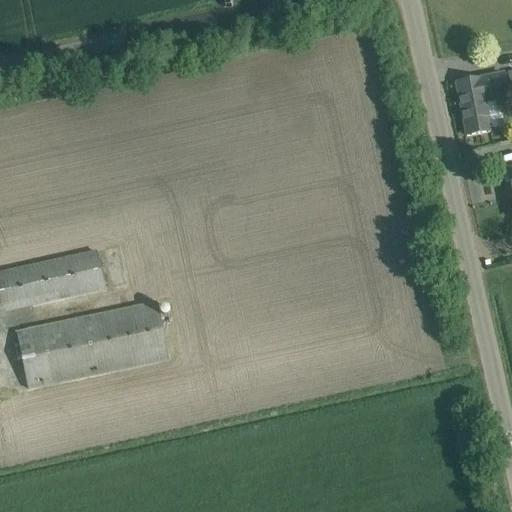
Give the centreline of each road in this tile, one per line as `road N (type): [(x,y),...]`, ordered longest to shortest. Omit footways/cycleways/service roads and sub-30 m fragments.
road 1 (unclassified): [(511,453),(408,0)]
road 2 (unclassified): [(0,67),(303,0)]
